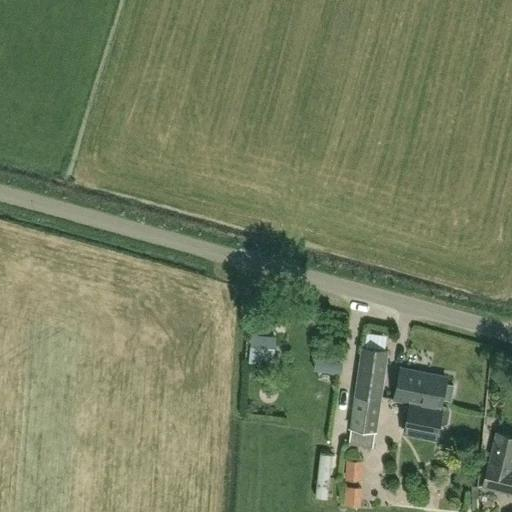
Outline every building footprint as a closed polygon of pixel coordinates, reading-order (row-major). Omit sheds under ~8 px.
[(355,398),(380,401),(387,351),(361,347),(355,398)] [(318,364),(343,365),(343,353),(318,352),(318,364)] [(400,371),(395,399),(415,403),(438,408),(439,405),(440,399),(451,402),(454,387),(443,385),(444,380),(413,373),(413,374),(400,371)] [(380,401),(355,398),(350,429),(376,432),(380,401)] [(446,406),(439,405),(438,408),(415,403),(414,408),(408,407),(403,432),(434,438),(437,424),(442,426),(446,423),(449,410),(446,406)] [(511,437),(496,434),(489,464),(488,463),(482,488),(511,494),(511,437)] [(373,480),(362,479),(363,461),(346,460),(345,479),(362,480),(362,488),(361,488),(359,508),(369,509),(370,503),(371,503),(373,480)]
